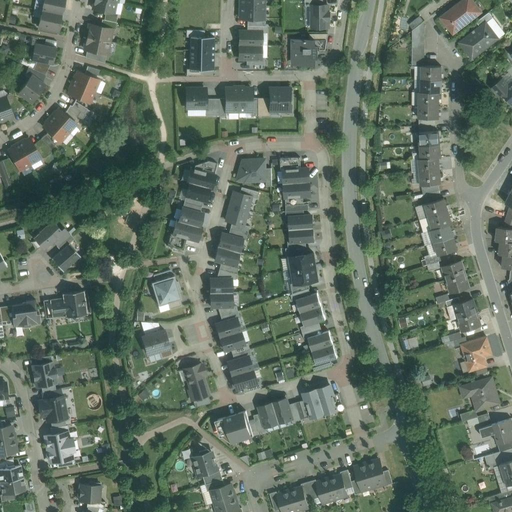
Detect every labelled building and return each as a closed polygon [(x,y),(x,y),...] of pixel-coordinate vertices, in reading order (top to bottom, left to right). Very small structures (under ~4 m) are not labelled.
[(64,0),(43,0),(43,5),(44,5),(62,9),(63,9),(64,0)] [(115,2),(107,0),(94,0),(93,9),(106,12),(113,13),(115,2)] [(210,0),(186,0),(187,15),(211,16),(210,0)] [(461,0),(455,4),(457,6),(441,18),(452,32),(464,24),(462,22),(479,9),(472,0),(461,0)] [(62,9),(44,5),(42,10),(61,14),(62,9)] [(264,6),(240,5),(240,18),(247,18),(264,19),(264,18),(264,6)] [(323,5),(312,5),(312,6),(312,27),(328,27),(328,20),(330,20),(330,12),(328,12),(328,5),(323,5)] [(61,14),(42,10),(41,15),(60,19),(61,14)] [(113,13),(106,12),(104,20),(116,22),(118,14),(113,13)] [(489,12),(476,22),(480,26),(486,22),(493,18),(489,12)] [(41,15),(38,27),(58,31),(61,19),(60,19),(41,15)] [(420,16),(409,25),(413,29),(424,21),(420,16)] [(104,20),(102,19),(100,26),(111,28),(111,29),(115,29),(117,22),(116,22),(104,20)] [(413,29),(412,30),(412,36),(424,36),(424,21),(413,29)] [(480,26),(459,42),(469,55),(480,47),(482,50),(498,38),(486,22),(480,26)] [(100,26),(90,24),(87,37),(109,41),(111,29),(111,28),(100,26)] [(247,31),(239,31),(239,45),(261,45),(261,33),(261,32),(247,31)] [(328,33),(310,34),(310,40),(315,39),(315,46),(318,46),(318,47),(319,47),(326,47),(328,33)] [(190,50),(214,51),(215,37),(191,36),(190,50)] [(109,41),(87,37),(85,49),(87,50),(104,54),(106,54),(109,41)] [(310,40),(293,40),(293,64),(316,64),(316,57),(316,55),(313,55),(313,47),(318,47),(318,46),(315,46),(315,39),(310,40)] [(56,47),(34,43),(34,45),(32,44),(31,51),(33,51),(31,60),(37,61),(36,62),(48,68),(50,64),(53,64),(56,47)] [(261,45),(239,45),(239,58),(246,58),(261,59),(261,58),(261,45)] [(104,54),(87,50),(85,57),(103,62),(104,54)] [(214,70),(214,51),(190,50),(190,70),(214,70)] [(48,68),(36,62),(33,69),(45,74),(48,68)] [(101,70),(87,66),(85,71),(99,76),(101,70)] [(424,66),(422,66),(422,79),(439,79),(441,79),(441,72),(439,73),(439,66),(441,66),(424,66)] [(33,69),(29,67),(25,74),(30,76),(31,75),(42,82),(45,74),(33,69)] [(99,80),(78,71),(73,82),(94,91),(99,80)] [(42,82),(31,75),(30,76),(18,92),(32,102),(44,84),(42,82)] [(472,75),(463,83),(467,87),(476,79),(472,75)] [(439,79),(422,79),(422,91),(422,92),(437,92),(440,92),(440,86),(439,86),(439,79)] [(476,79),(467,87),(471,92),(480,84),(476,79)] [(511,84),(509,87),(501,79),(492,87),(500,96),(502,94),(511,105),(511,84)] [(94,91),(73,82),(69,93),(89,102),(94,91)] [(480,84),(471,92),(475,96),(484,88),(480,84)] [(206,88),(186,88),(186,108),(206,108),(206,99),(206,88)] [(239,111),(238,88),(225,88),(225,98),(226,111),(239,111)] [(251,88),(238,88),(239,111),(251,111),(252,111),(252,98),(251,88)] [(291,88),(269,88),(270,98),(270,111),(291,111),(291,88)] [(437,92),(422,92),(422,91),(419,91),(419,92),(419,105),(436,105),(438,105),(438,99),(436,99),(437,92)] [(22,105),(10,92),(5,97),(11,112),(18,109),(22,105)] [(5,97),(0,98),(0,121),(13,117),(11,112),(5,97)] [(270,98),(258,98),(258,116),(270,116),(270,111),(270,98)] [(219,115),(219,99),(206,99),(206,108),(206,115),(219,115)] [(87,108),(75,101),(72,106),(84,113),(87,108)] [(85,115),(72,106),(70,105),(67,110),(82,120),(85,115)] [(436,105),(419,105),(419,118),(438,118),(438,112),(436,112),(436,105)] [(76,123),(59,109),(51,118),(68,133),(76,123)] [(68,133),(51,118),(43,127),(60,142),(68,133)] [(437,131),(419,132),(420,145),(437,144),(438,144),(439,144),(439,139),(437,139),(437,131)] [(57,148),(46,134),(41,138),(41,139),(49,148),(52,152),(57,148)] [(29,138),(19,144),(30,164),(39,158),(40,158),(40,157),(36,150),(29,138)] [(41,139),(36,143),(39,148),(36,150),(40,157),(45,157),(42,153),(49,148),(41,139)] [(30,164),(19,144),(8,150),(19,169),(20,170),(20,169),(30,164)] [(437,144),(420,145),(421,158),(437,157),(440,157),(440,151),(438,151),(438,144),(437,144)] [(49,148),(42,153),(45,157),(52,152),(49,148)] [(300,157),(280,158),(281,170),(283,170),(288,169),(301,168),(301,163),(300,157)] [(437,157),(421,158),(419,158),(420,172),(438,170),(439,170),(439,164),(437,164),(437,157)] [(12,164),(9,158),(3,161),(7,172),(14,168),(17,173),(19,169),(15,162),(12,164)] [(39,158),(30,164),(34,170),(34,171),(43,165),(39,158)] [(265,159),(242,160),(237,179),(244,182),(265,181),(266,180),(265,168),(265,159)] [(2,160),(0,161),(0,176),(1,176),(2,179),(9,177),(9,176),(7,172),(3,161),(2,160)] [(55,163),(52,171),(63,175),(66,167),(55,163)] [(30,164),(20,169),(24,176),(33,171),(34,170),(30,164)] [(14,168),(7,172),(9,176),(17,173),(14,168)] [(209,188),(212,188),(215,175),(190,168),(187,182),(189,183),(209,188)] [(288,169),(283,170),(284,183),(309,182),(308,168),(301,168),(288,169)] [(438,170),(420,172),(421,185),(440,183),(440,177),(438,177),(438,170)] [(309,182),(284,183),(285,197),(292,197),(310,195),(309,182)] [(206,201),(209,188),(189,183),(186,196),(206,201)] [(259,192),(241,187),(240,193),(252,196),(251,197),(257,198),(259,192)] [(240,193),(233,191),(229,206),(248,211),(251,197),(252,196),(240,193)] [(442,198),(426,203),(430,216),(446,211),(448,211),(446,205),(445,206),(442,198)] [(201,206),(184,202),(182,208),(200,213),(201,206)] [(248,211),(229,206),(225,220),(232,222),(244,225),(248,211)] [(200,213),(182,208),(179,221),(199,227),(203,213),(200,213)] [(430,216),(422,219),(425,231),(431,229),(433,229),(448,224),(452,223),(450,217),(448,218),(446,211),(430,216)] [(304,216),(290,217),(290,229),(312,228),(312,215),(304,216)] [(53,220),(47,226),(46,225),(39,231),(40,232),(33,237),(43,249),(49,243),(50,244),(53,241),(57,238),(56,237),(63,232),(61,229),(53,220)] [(179,221),(176,221),(173,233),(173,234),(187,238),(197,240),(201,227),(199,227),(179,221)] [(244,225),(232,222),(230,228),(247,233),(249,226),(244,225)] [(448,224),(433,229),(431,229),(435,242),(451,237),(453,237),(451,231),(450,231),(448,224)] [(63,232),(56,237),(57,238),(53,241),(57,245),(70,234),(64,227),(61,229),(63,232)] [(511,228),(504,227),(498,227),(497,240),(501,241),(501,240),(511,241),(511,228)] [(247,233),(230,228),(228,235),(242,239),(245,240),(247,233)] [(312,228),(290,229),(291,241),(291,242),(306,241),(313,240),(312,228)] [(173,233),(170,232),(167,246),(183,250),(187,238),(173,234),(173,233)] [(228,235),(222,233),(218,247),(239,252),(242,239),(228,235)] [(57,245),(57,246),(60,250),(69,243),(74,238),(70,234),(57,245)] [(435,242),(427,244),(431,257),(439,254),(439,255),(457,249),(455,243),(454,244),(451,237),(435,242)] [(511,241),(501,240),(501,241),(500,254),(504,254),(511,254),(511,241)] [(80,256),(69,243),(60,250),(52,258),(52,257),(51,258),(63,271),(63,270),(80,256)] [(239,252),(218,247),(215,260),(221,262),(235,266),(235,265),(239,252)] [(288,248),(285,248),(287,257),(290,257),(290,256),(305,254),(303,247),(288,248)] [(305,254),(290,256),(290,257),(292,270),(316,266),(313,252),(305,254)] [(431,257),(425,258),(427,265),(438,261),(441,260),(439,255),(439,254),(431,257)] [(511,254),(504,254),(503,267),(511,267),(511,254)] [(461,260),(442,266),(447,279),(465,274),(461,260)] [(438,261),(427,265),(429,271),(440,267),(438,261)] [(235,266),(221,262),(219,269),(236,273),(239,266),(235,265),(235,266)] [(316,266),(292,270),(294,283),(294,284),(309,281),(318,280),(316,266)] [(236,273),(219,269),(216,279),(231,278),(231,279),(235,279),(236,273)] [(170,270),(153,275),(155,281),(172,275),(170,270)] [(465,274),(447,279),(451,293),(469,287),(465,274)] [(155,281),(151,282),(158,305),(167,303),(168,303),(179,299),(181,298),(179,292),(176,282),(174,275),(172,275),(155,281)] [(210,279),(210,293),(232,292),(231,279),(231,278),(216,279),(210,279)] [(309,281),(294,284),(294,283),(291,284),(293,294),(296,293),(309,289),(310,289),(309,281)] [(309,289),(296,293),(298,298),(311,294),(309,289)] [(83,290),(62,293),(63,298),(49,300),(52,317),(65,315),(66,317),(87,314),(83,290)] [(232,306),(232,292),(210,293),(211,307),(217,307),(232,306)] [(298,298),(296,299),(300,312),(321,306),(317,292),(311,294),(298,298)] [(448,293),(436,297),(437,303),(449,300),(448,293)] [(26,303),(22,304),(22,303),(12,304),(12,305),(13,312),(14,312),(15,316),(12,316),(13,323),(13,326),(23,325),(23,326),(31,325),(30,324),(40,322),(39,312),(36,313),(35,309),(37,309),(35,299),(26,301),(26,303)] [(179,299),(168,303),(170,309),(181,306),(179,299)] [(472,299),(454,304),(458,318),(477,312),(472,299)] [(49,300),(43,300),(46,318),(52,317),(49,300)] [(12,305),(0,306),(0,308),(2,325),(13,323),(12,316),(15,316),(14,312),(13,312),(12,305)] [(232,306),(217,307),(220,316),(238,311),(236,306),(232,306)] [(321,306),(300,312),(304,325),(305,326),(306,325),(319,321),(326,319),(321,306)] [(238,311),(220,316),(222,322),(236,318),(239,317),(238,311)] [(477,312),(458,318),(463,331),(481,325),(477,312)] [(222,322),(216,324),(220,337),(240,331),(236,318),(222,322)] [(319,321),(306,325),(308,331),(310,337),(322,333),(319,321)] [(158,323),(141,322),(145,335),(160,330),(158,323)] [(145,335),(142,336),(145,346),(145,347),(148,354),(159,351),(169,348),(168,343),(167,339),(164,329),(160,330),(145,335)] [(240,331),(220,337),(224,351),(230,349),(244,344),(240,331)] [(310,337),(308,337),(308,338),(312,351),(333,344),(329,331),(322,333),(310,337)] [(460,331),(449,335),(451,341),(453,340),(462,337),(460,331)] [(408,338),(410,347),(419,345),(417,336),(408,338)] [(462,337),(453,340),(455,347),(462,345),(462,344),(467,342),(466,336),(462,337)] [(467,342),(462,344),(462,345),(470,370),(487,365),(482,350),(490,347),(486,336),(467,342)] [(169,348),(159,351),(161,359),(173,355),(170,347),(169,343),(168,343),(169,348)] [(247,343),(244,344),(230,349),(232,354),(249,349),(247,343)] [(333,344),(312,351),(316,363),(316,364),(318,363),(331,359),(337,357),(333,344)] [(249,349),(232,354),(234,360),(248,356),(251,355),(249,349)] [(51,355),(35,358),(36,364),(52,361),(51,355)] [(234,360),(228,362),(232,375),(252,369),(248,356),(234,360)] [(331,359),(318,363),(320,369),(333,365),(331,359)] [(36,364),(32,365),(34,373),(33,373),(33,374),(34,374),(35,378),(34,378),(34,379),(35,379),(36,387),(41,386),(55,383),(53,376),(57,376),(55,368),(53,368),(52,361),(36,364)] [(199,366),(199,365),(185,369),(191,390),(188,390),(191,400),(193,400),(208,395),(202,375),(206,374),(203,365),(199,366)] [(252,369),(232,375),(236,389),(242,387),(256,383),(256,382),(252,369)] [(493,377),(461,386),(464,397),(475,394),(480,409),(501,402),(493,377)] [(256,383),(242,387),(244,393),(261,387),(259,381),(256,382),(256,383)] [(55,383),(41,386),(42,392),(56,389),(55,383)] [(330,385),(317,389),(324,413),(337,410),(337,409),(333,394),(330,385)] [(56,389),(42,392),(44,399),(61,396),(60,388),(56,389)] [(317,389),(304,393),(306,399),(311,416),(311,417),(324,413),(317,389)] [(149,394),(145,390),(138,395),(142,400),(149,394)] [(339,393),(333,394),(337,409),(337,410),(343,408),(339,393)] [(44,399),(43,399),(43,400),(38,401),(41,416),(50,414),(51,420),(52,420),(63,418),(66,418),(64,405),(66,405),(64,395),(61,396),(44,399)] [(193,400),(195,407),(210,403),(208,395),(193,400)] [(286,398),(273,402),(279,423),(292,419),(292,418),(288,405),(286,398)] [(306,399),(296,402),(301,419),(311,416),(306,399)] [(273,402),(259,407),(261,413),(265,427),(266,426),(279,423),(273,402)] [(296,402),(288,405),(292,418),(292,419),(293,422),(301,419),(296,402)] [(6,407),(7,416),(15,415),(14,406),(6,407)] [(476,409),(461,414),(463,421),(478,417),(477,417),(478,416),(476,409)] [(244,411),(224,418),(231,442),(231,443),(252,436),(244,411)] [(249,421),(246,411),(244,411),(252,436),(254,436),(249,421)] [(261,413),(254,415),(255,419),(259,432),(267,430),(266,426),(265,427),(261,413)] [(489,413),(478,416),(477,417),(478,417),(479,423),(491,419),(489,413)] [(511,417),(493,424),(499,443),(511,439),(511,417)] [(63,418),(52,420),(53,427),(65,425),(63,418)] [(224,418),(218,419),(223,436),(231,443),(231,442),(224,418)] [(255,419),(249,421),(254,436),(259,434),(259,432),(255,419)] [(5,426),(0,426),(0,440),(14,438),(11,425),(5,426)] [(53,427),(50,428),(51,434),(67,431),(69,431),(67,425),(53,427)] [(47,449),(73,444),(72,438),(68,439),(67,431),(51,434),(45,435),(47,449)] [(14,438),(0,440),(0,454),(5,454),(16,451),(14,438)] [(73,444),(47,449),(50,462),(68,459),(72,458),(71,450),(74,450),(73,444)] [(184,459),(193,456),(190,448),(182,451),(184,459)] [(210,452),(207,449),(199,452),(200,455),(193,457),(199,476),(203,474),(218,470),(217,469),(216,463),(214,458),(212,453),(211,451),(210,452)] [(511,459),(497,464),(493,453),(485,456),(489,468),(491,468),(493,468),(494,468),(495,471),(502,469),(505,478),(507,485),(511,483),(511,459)] [(6,460),(0,461),(0,468),(6,467),(6,466),(14,465),(13,459),(6,460)] [(380,460),(367,463),(374,486),(386,482),(387,482),(383,471),(380,460)] [(367,463),(355,467),(358,479),(362,490),(374,486),(367,463)] [(14,465),(6,466),(6,467),(0,468),(0,481),(23,477),(21,464),(14,466),(14,465)] [(218,470),(203,474),(206,484),(223,479),(220,469),(217,469),(218,470)] [(348,469),(340,472),(341,475),(346,489),(353,487),(353,486),(351,481),(348,469)] [(388,469),(383,471),(387,482),(386,482),(387,485),(393,483),(388,469)] [(341,475),(329,479),(335,498),(348,494),(346,489),(341,475)] [(23,477),(0,481),(0,483),(2,494),(18,491),(26,490),(23,477)] [(223,479),(206,484),(208,491),(211,490),(211,489),(225,485),(223,479)] [(316,479),(308,481),(314,499),(321,496),(317,482),(316,479)] [(317,482),(321,496),(323,502),(335,498),(329,479),(317,482)] [(358,479),(351,481),(353,486),(353,487),(355,494),(363,492),(362,490),(358,479)] [(314,499),(308,481),(301,484),(302,487),(307,501),(314,499)] [(90,482),(87,484),(80,483),(79,500),(87,501),(99,501),(100,491),(97,490),(98,486),(94,482),(90,482)] [(225,485),(211,489),(211,490),(215,502),(234,496),(231,483),(225,485)] [(302,487),(290,491),(296,510),(308,506),(307,501),(302,487)] [(511,489),(489,497),(491,504),(493,503),(501,501),(500,501),(511,497),(511,489)] [(2,494),(0,495),(1,501),(19,498),(18,491),(2,494)] [(277,491),(270,493),(275,510),(282,508),(277,495),(278,494),(277,491)] [(278,494),(277,495),(282,508),(282,511),(290,511),(296,510),(290,491),(278,494)] [(234,496),(215,502),(217,511),(226,511),(238,508),(234,496)] [(511,497),(500,501),(501,501),(504,511),(511,509),(511,497)]
